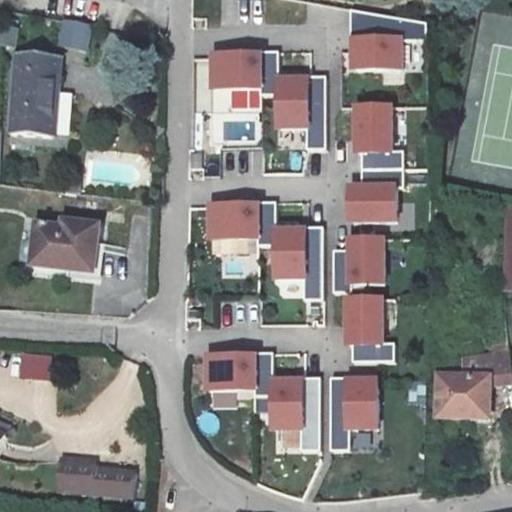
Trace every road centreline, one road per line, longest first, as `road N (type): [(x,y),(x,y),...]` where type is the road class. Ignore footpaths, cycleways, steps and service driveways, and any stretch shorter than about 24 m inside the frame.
road 1 (residential): [(170,343),(178,436),(231,486),(301,511)]
road 2 (residential): [(170,343),(0,325)]
road 3 (residential): [(328,340),(170,343)]
road 4 (residential): [(178,194),(335,190)]
road 5 (residential): [(177,41),(333,39)]
road 6 (residential): [(177,41),(178,194)]
road 7 (residential): [(178,194),(170,343)]
